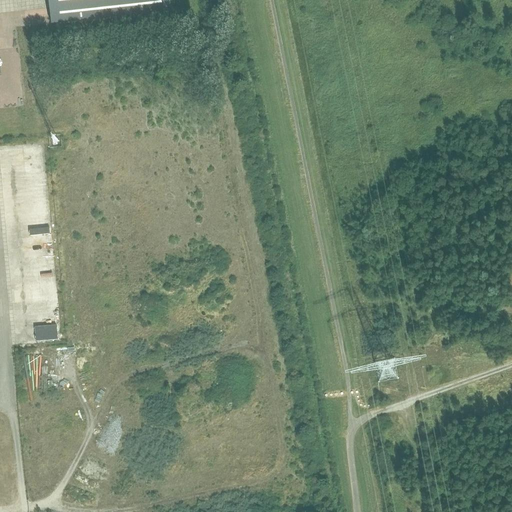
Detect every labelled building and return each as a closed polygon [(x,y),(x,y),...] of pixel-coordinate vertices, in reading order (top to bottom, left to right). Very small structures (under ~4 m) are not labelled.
[(170,0),(48,0),(52,25),(171,11),(170,0)] [(8,24),(0,25),(2,33),(9,32),(8,24)] [(22,124),(22,107),(11,107),(12,125),(22,124)] [(36,152),(27,153),(27,159),(34,158),(35,167),(44,166),(43,159),(37,159),(36,152)] [(41,274),(53,273),(52,264),(40,265),(41,274)] [(59,323),(38,324),(39,338),(60,338),(59,323)]
